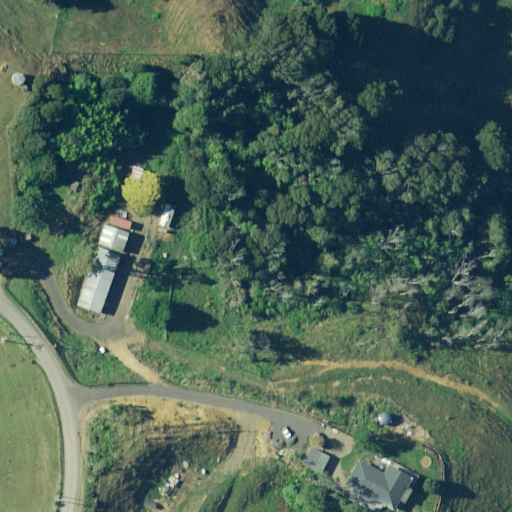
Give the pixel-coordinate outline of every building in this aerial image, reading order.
[(139,149),(143,133),(133,130),(129,146),(139,149)] [(144,172),(135,168),(128,181),(137,186),(144,172)] [(129,231),(106,223),(99,243),(122,252),(129,231)] [(120,255),(97,248),(77,305),(100,313),(120,255)] [(325,457),(305,450),(299,466),(319,473),(325,457)] [(397,500),(404,504),(411,490),(404,486),(409,477),(387,466),(383,475),(356,461),(344,485),(352,489),(347,499),(370,511),(375,501),(392,510),(397,500)]
